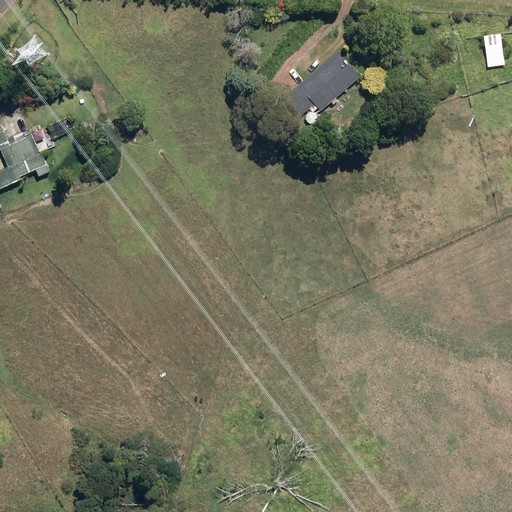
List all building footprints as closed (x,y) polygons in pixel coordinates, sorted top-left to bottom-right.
[(498,34),(483,36),(487,67),(503,65),(498,34)] [(356,75),(334,51),(282,99),(298,116),(313,101),(319,107),(356,75)] [(0,70),(8,75),(12,68),(0,60),(0,70)] [(64,119),(50,125),(56,139),(70,132),(64,119)] [(1,129),(0,128),(0,158),(2,164),(0,165),(0,188),(48,165),(31,134),(12,140),(1,129)]
